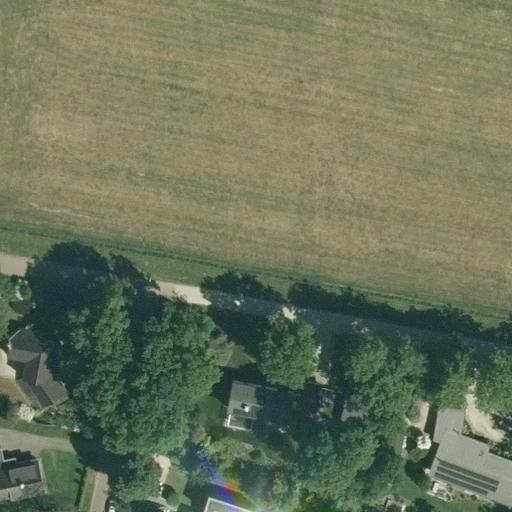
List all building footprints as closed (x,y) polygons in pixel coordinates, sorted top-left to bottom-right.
[(20,326),(6,336),(8,339),(7,353),(26,356),(24,376),(31,386),(45,405),(66,389),(53,370),(60,333),(20,326)] [(294,391),(287,390),(288,385),(278,383),(277,388),(233,379),(228,407),(288,419),(290,409),(314,414),(320,384),(306,381),(303,394),(294,393),(294,391)] [(346,391),(340,419),(369,424),(374,397),(346,391)] [(433,462),(429,474),(511,504),(511,501),(511,461),(487,452),(490,445),(460,434),(465,409),(440,405),(436,425),(434,439),(441,440),(433,462)] [(387,420),(381,450),(399,453),(405,423),(387,420)] [(37,459),(6,466),(1,446),(0,446),(0,499),(44,490),(37,459)] [(343,480),(342,496),(366,498),(369,481),(343,480)] [(202,509),(211,511),(258,511),(260,508),(208,491),(202,509)]
